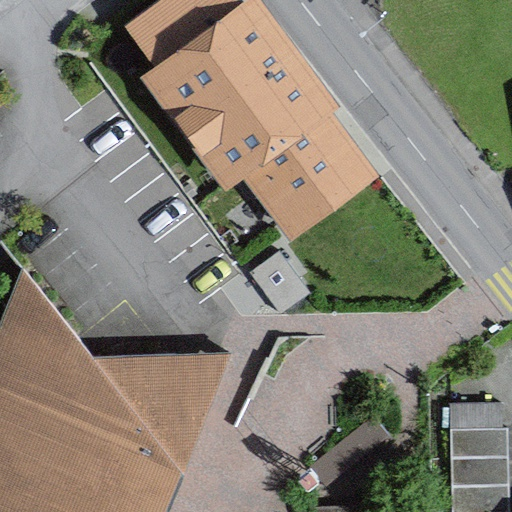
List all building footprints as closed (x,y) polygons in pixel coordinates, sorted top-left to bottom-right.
[(384,175),(259,0),(243,0),(240,2),(238,0),(163,0),(130,24),(158,63),(142,74),(226,192),(243,179),(288,242),(384,175)] [(279,249),(252,270),(285,313),(312,292),(279,249)] [(94,355),(22,267),(0,323),(0,511),(163,511),(184,466),(231,351),(94,355)] [(337,488),(400,460),(383,421),(319,449),(337,488)] [(502,433),(444,435),(444,463),(502,461),(502,433)] [(502,461),(444,463),(445,490),(503,489),(502,461)] [(503,511),(503,489),(445,490),(445,511),(503,511)]
